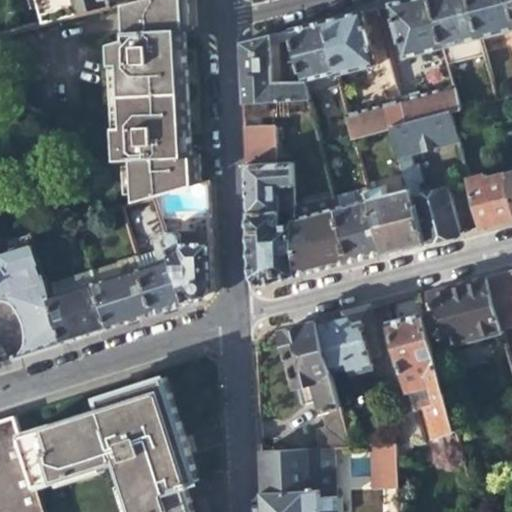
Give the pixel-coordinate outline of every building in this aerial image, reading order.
[(35,0),(43,26),(125,3),(138,0),(35,0)] [(134,161),(136,208),(153,204),(165,200),(175,197),(202,190),(201,159),(191,159),(191,150),(187,52),(186,28),(194,28),(193,9),(193,0),(138,0),(125,3),(126,16),(127,28),(127,40),(113,45),(114,65),(120,161),(134,161)] [(403,59),(444,48),(430,0),(406,0),(405,0),(389,5),(403,59)] [(485,55),(481,39),(481,37),(471,0),(430,0),(444,48),(448,65),(485,55)] [(481,39),(511,30),(511,10),(509,0),(471,0),(481,37),(481,39)] [(376,66),(361,12),(342,17),(321,22),(336,76),(376,66)] [(338,85),(336,76),(321,22),(305,26),(290,30),(304,82),(307,93),(338,85)] [(270,55),(268,36),(239,44),(242,103),(303,100),(305,113),(312,113),(307,93),(304,82),(272,84),(270,55)] [(418,93),(400,98),(407,124),(451,112),(460,110),(454,87),(418,97),(418,93)] [(353,138),(392,128),(407,124),(400,98),(384,102),(385,105),(346,115),(353,138)] [(458,142),(451,112),(407,124),(392,128),(408,190),(423,245),(447,238),(460,235),(450,195),(445,192),(423,197),(420,185),(424,184),(419,166),(415,167),(412,155),(419,153),(421,162),(439,157),(438,148),(458,142)] [(259,120),(243,120),(243,124),(244,129),(259,128),(259,120)] [(270,127),(259,128),(244,129),(246,167),(276,166),(274,130),(270,127)] [(291,166),(276,166),(246,167),(247,193),(248,214),(278,213),(277,189),(292,188),(291,166)] [(468,180),(481,230),(503,224),(511,221),(511,201),(506,176),(505,174),(486,179),(485,175),(468,180)] [(385,187),(367,191),(369,201),(384,255),(407,249),(423,245),(408,190),(387,195),(385,187)] [(335,198),(335,199),(337,208),(369,201),(367,191),(366,190),(335,198)] [(293,210),(294,221),(338,210),(337,208),(335,199),(293,210)] [(337,208),(338,210),(352,263),(368,259),(384,255),(369,201),(337,208)] [(294,221),(294,226),(296,278),(323,271),(352,263),(338,210),(294,221)] [(285,213),(278,213),(248,214),(252,278),(264,286),(283,281),(296,278),(294,226),(279,227),(279,219),(285,218),(285,213)] [(164,237),(165,242),(186,304),(201,300),(211,297),(214,291),(211,234),(186,236),(164,237)] [(14,357),(15,359),(65,343),(51,299),(47,287),(33,246),(30,237),(0,245),(0,246),(2,255),(0,255),(0,302),(1,302),(8,305),(12,307),(16,310),(20,315),(23,321),(25,330),(26,340),(23,348),(18,354),(14,357)] [(158,254),(137,260),(155,314),(174,308),(186,304),(165,242),(155,245),(158,254)] [(136,258),(91,273),(95,285),(110,329),(133,321),(155,314),(137,260),(136,258)] [(502,328),(511,325),(511,272),(489,278),(502,328)] [(47,287),(51,299),(95,285),(91,273),(47,287)] [(445,348),(503,333),(502,328),(489,278),(450,289),(431,294),(445,348)] [(95,285),(51,299),(65,343),(85,337),(110,329),(95,285)] [(391,317),(419,315),(418,305),(390,307),(391,317)] [(376,329),(370,309),(345,316),(317,323),(330,373),(350,368),(352,375),(373,369),(364,332),(376,329)] [(392,324),(410,392),(443,384),(437,362),(425,315),(411,319),(392,324)] [(351,446),(330,373),(317,323),(293,330),(282,332),(301,406),(319,401),(327,428),(319,429),(318,447),(338,445),(351,446)] [(128,511),(192,511),(184,487),(189,484),(188,481),(193,479),(187,460),(161,378),(119,391),(94,398),(97,409),(19,435),(35,489),(114,465),(128,511)] [(415,412),(428,408),(448,403),(443,384),(410,392),(414,407),(415,412)] [(436,438),(456,433),(448,403),(428,408),(436,438)] [(389,438),(392,449),(395,449),(423,441),(415,412),(414,407),(394,413),(399,435),(389,438)] [(41,511),(35,489),(19,435),(13,417),(0,420),(0,511),(41,511)] [(337,488),(338,445),(318,447),(286,449),(286,458),(289,490),(324,489),(337,488)] [(286,449),(261,454),(261,459),(286,458),(286,449)] [(397,492),(395,449),(392,449),(370,450),(372,492),(397,492)] [(262,473),(263,494),(264,506),(263,511),(336,511),(337,500),(321,500),(324,489),(289,490),(286,458),(261,459),(262,473)]
